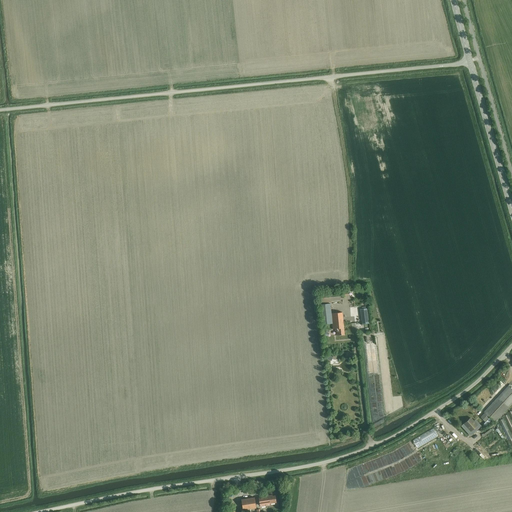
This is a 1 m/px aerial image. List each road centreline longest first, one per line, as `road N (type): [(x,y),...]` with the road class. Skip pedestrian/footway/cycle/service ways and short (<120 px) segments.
road 1 (unclassified): [(0,110),(470,61)]
road 2 (unclassified): [(35,511),(305,468),(371,447)]
road 3 (unclassified): [(371,447),(470,387),(511,344)]
road 4 (tertiary): [(511,212),(470,61)]
road 5 (unclassified): [(371,447),(354,328),(368,326)]
